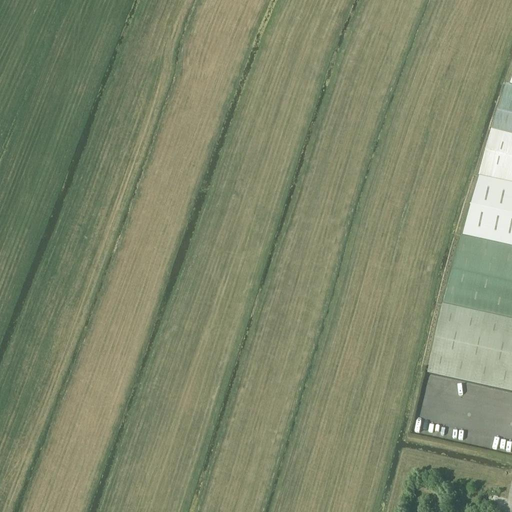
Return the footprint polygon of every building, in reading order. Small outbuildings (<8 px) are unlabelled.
[(491,130),(511,135),(511,88),(506,86),(491,130)] [(479,177),(511,184),(511,136),(491,131),(479,177)] [(462,236),(511,246),(511,184),(479,178),(462,236)] [(443,305),(511,320),(511,248),(462,238),(443,305)] [(427,374),(511,392),(511,320),(442,305),(427,374)]
